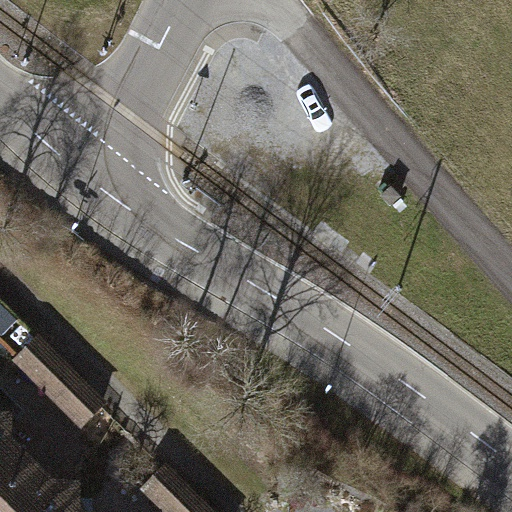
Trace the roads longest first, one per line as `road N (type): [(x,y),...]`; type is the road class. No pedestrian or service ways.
road 1 (secondary): [(511,467),(335,335),(79,171)]
road 2 (residential): [(269,0),(511,274)]
road 3 (unclassified): [(185,0),(79,171)]
